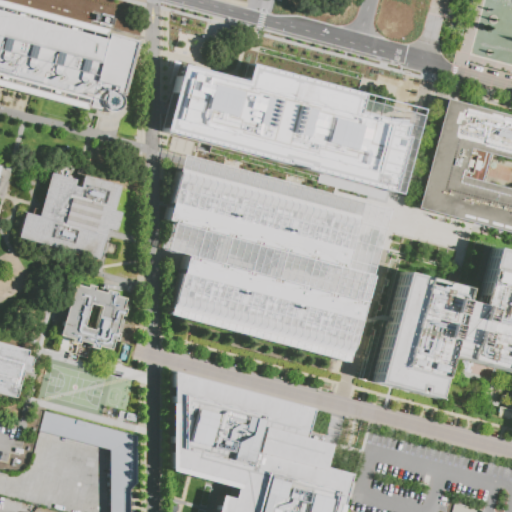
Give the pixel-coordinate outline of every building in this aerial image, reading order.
[(129,44),(98,36),(100,30),(0,3),(0,90),(78,112),(79,108),(91,112),(91,109),(95,113),(100,115),(105,114),(110,110),(113,104),(111,99),(115,99),(129,44)] [(160,131),(387,194),(402,138),(397,137),(400,125),(352,112),(357,94),(244,63),(239,81),(177,65),(160,131)] [(441,101),(511,120),(511,238),(411,212),(441,101)] [(388,210),(179,154),(160,223),(169,225),(163,250),(183,255),(166,317),(346,366),(359,320),(388,210)] [(74,189),(80,190),(83,179),(120,189),(113,213),(120,215),(115,234),(107,231),(97,261),(18,240),(24,215),(32,217),(35,211),(41,212),(50,175),(76,182),(74,189)] [(401,272),(460,287),(457,297),(478,303),(493,247),(511,251),(511,376),(449,360),(438,402),(371,385),(388,319),(401,272)] [(59,339),(74,287),(86,290),(87,287),(94,289),(93,292),(104,295),(105,292),(116,295),(115,298),(125,301),(122,311),(125,311),(123,319),(120,318),(115,335),(118,336),(116,343),(113,342),(110,352),(98,349),(97,352),(90,350),(91,347),(80,343),(79,348),(70,345),(71,342),(59,339)] [(0,344),(19,350),(4,398),(0,396),(0,344)] [(55,364),(39,431),(110,452),(110,511),(128,511),(130,511),(129,491),(136,481),(137,386),(55,364)] [(339,511),(349,475),(322,469),(328,446),(305,440),(311,410),(167,372),(168,472),(233,490),(231,499),(218,496),(213,511),(339,511)]
